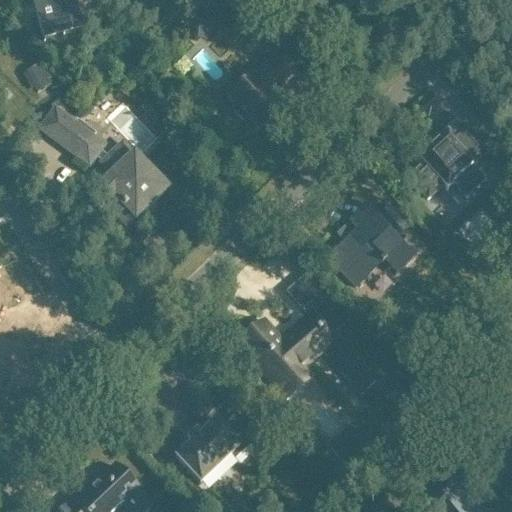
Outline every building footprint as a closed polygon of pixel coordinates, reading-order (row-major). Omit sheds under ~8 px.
[(73,0),(31,0),(42,38),(81,27),(73,0)] [(295,75),(281,60),(278,57),(254,79),(252,76),(227,100),(233,106),(233,113),(242,123),(246,119),(258,133),(283,110),(271,97),(295,75)] [(103,148),(73,126),(55,113),(41,133),(88,168),(95,159),(102,165),(101,166),(112,177),(94,194),(106,207),(113,200),(134,222),(166,192),(122,146),(108,159),(99,153),(103,148)] [(488,153),(464,127),(450,141),(446,136),(437,145),(435,143),(425,152),(427,154),(418,162),(422,167),(407,180),(427,201),(442,188),(446,192),(453,186),(467,200),(487,181),(474,167),(488,153)] [(402,243),(369,207),(342,232),(349,240),(328,259),(356,288),(387,260),(399,273),(423,251),(409,236),(402,243)] [(0,338),(17,331),(22,343),(46,333),(36,309),(6,321),(0,306),(0,338)] [(375,384),(321,323),(315,328),(307,320),(280,344),(264,325),(238,346),(277,391),(321,352),(360,397),(375,384)] [(234,462),(261,437),(238,413),(221,430),(214,423),(175,460),(199,486),(230,457),(234,462)] [(148,511),(152,508),(128,482),(114,468),(74,506),(76,507),(70,511),(67,511),(65,509),(61,511),(116,511),(123,506),(128,511),(148,511)] [(457,511),(485,511),(471,495),(455,509),(457,511)]
